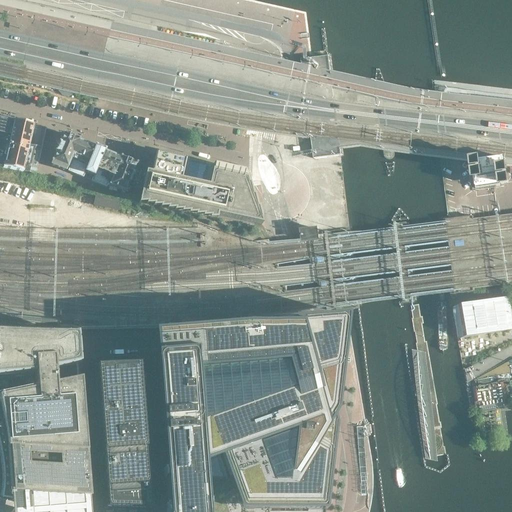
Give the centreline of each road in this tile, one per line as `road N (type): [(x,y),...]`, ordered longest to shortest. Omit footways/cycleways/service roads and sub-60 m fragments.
road 1 (primary): [(511,130),(311,104),(0,34)]
road 2 (primary): [(0,53),(208,99),(511,138)]
road 3 (trunk): [(460,0),(511,368)]
road 4 (unclassified): [(316,331),(0,341)]
road 5 (unclassified): [(100,0),(274,44),(260,151)]
road 6 (unclassified): [(0,103),(253,162)]
road 7 (unclassified): [(316,331),(350,459),(347,511)]
road 8 (trunk): [(511,169),(487,0)]
